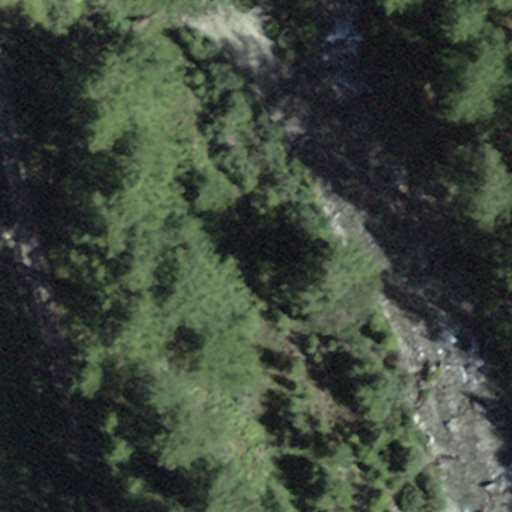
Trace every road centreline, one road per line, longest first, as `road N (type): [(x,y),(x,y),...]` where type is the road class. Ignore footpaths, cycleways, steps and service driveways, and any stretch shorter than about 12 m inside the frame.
road 1 (track): [(0,60),(107,511)]
road 2 (track): [(0,226),(68,346)]
